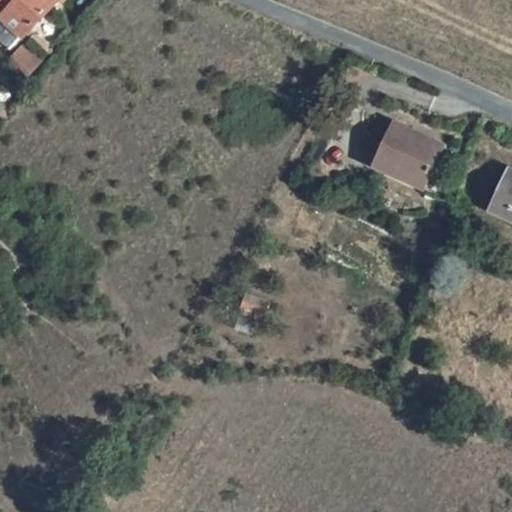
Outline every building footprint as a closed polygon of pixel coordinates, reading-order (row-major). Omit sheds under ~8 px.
[(0,22),(0,23),(17,36),(19,38),(53,0),(57,0),(61,3),(63,0),(0,0),(0,9),(1,11),(0,11),(0,22)] [(0,23),(0,44),(4,49),(17,36),(0,23)] [(10,58),(31,73),(41,59),(19,44),(10,58)] [(451,144),(409,126),(397,153),(441,173),(451,144)] [(511,169),(498,205),(511,211),(511,169)]
